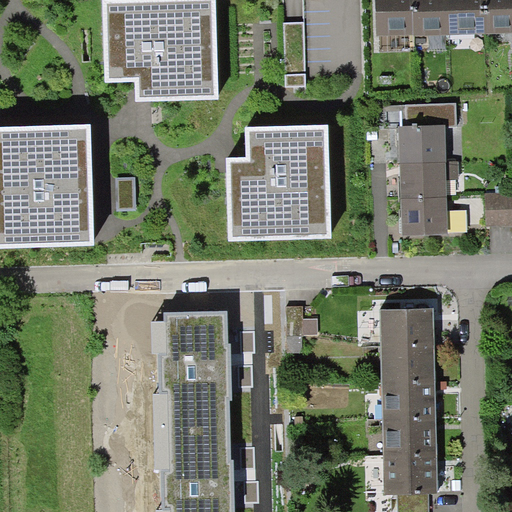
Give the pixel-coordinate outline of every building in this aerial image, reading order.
[(214,0),(102,0),(105,82),(134,81),(135,101),(218,99),(214,0)] [(410,0),(375,0),(376,34),(412,32),(410,0)] [(446,0),(410,0),(412,32),(447,31),(446,0)] [(481,0),(446,0),(447,31),(483,30),(481,0)] [(511,0),(481,0),(483,30),(511,28),(511,0)] [(304,22),(283,23),(284,87),(305,87),(304,22)] [(456,102),(405,104),(406,127),(441,125),(441,127),(456,126),(456,102)] [(90,123),(0,125),(0,247),(94,245),(90,123)] [(329,124),(245,126),(246,157),(226,158),(228,241),(331,238),(329,124)] [(401,127),(402,162),(442,161),(441,127),(441,125),(406,127),(401,127)] [(402,162),(403,198),(444,197),(442,161),(402,162)] [(503,224),(511,223),(511,192),(502,193),(503,224)] [(486,224),(503,224),(502,193),(485,194),(486,224)] [(403,198),(404,234),(462,232),(466,227),(466,213),(461,209),(444,210),(444,197),(403,198)] [(381,308),(382,345),(428,344),(427,307),(381,308)] [(382,345),(383,382),(429,381),(428,344),(382,345)] [(383,382),(384,419),(430,417),(429,381),(383,382)] [(384,419),(385,455),(430,454),(430,417),(384,419)] [(385,455),(386,492),(397,492),(428,491),(431,491),(430,454),(385,455)] [(397,492),(397,511),(428,511),(428,491),(397,492)]
